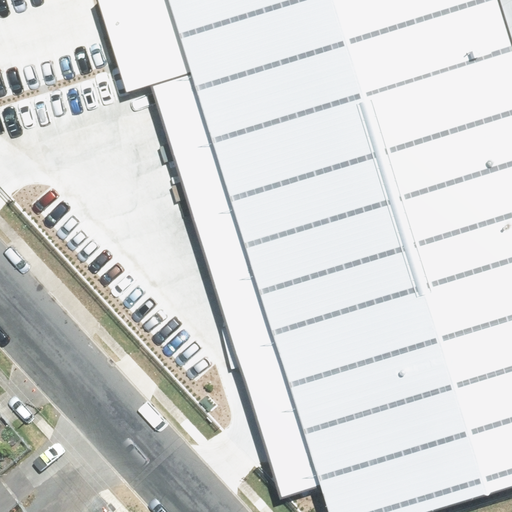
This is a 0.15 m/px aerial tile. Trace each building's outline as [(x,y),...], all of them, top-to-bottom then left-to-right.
[(155,79),(284,488),(314,479),(324,511),(416,511),(511,482),(511,34),(501,0),(102,0),(129,87),(155,79)] [(69,12),(26,34),(34,50),(77,28),(69,12)] [(45,121),(13,145),(24,160),(56,136),(45,121)] [(65,138),(36,162),(47,175),(76,152),(65,138)] [(83,167),(53,194),(65,208),(95,181),(83,167)]
